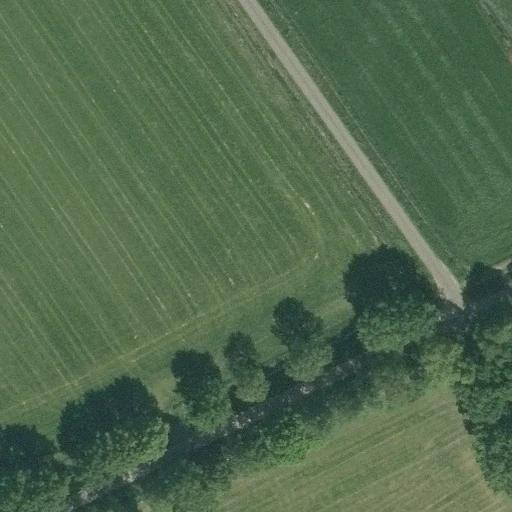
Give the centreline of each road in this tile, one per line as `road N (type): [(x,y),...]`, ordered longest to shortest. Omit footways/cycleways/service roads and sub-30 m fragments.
road 1 (unclassified): [(51,511),(467,310)]
road 2 (unclassified): [(467,310),(245,0)]
